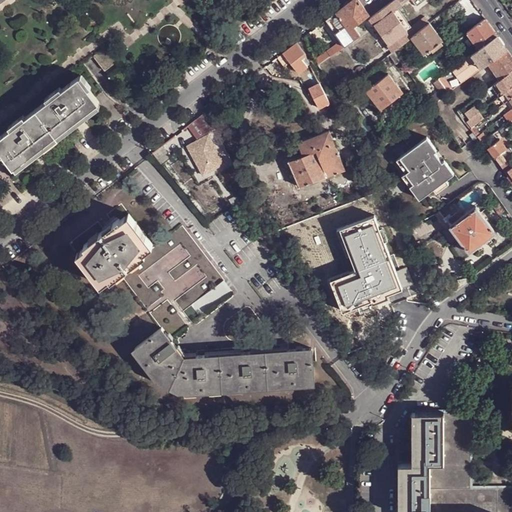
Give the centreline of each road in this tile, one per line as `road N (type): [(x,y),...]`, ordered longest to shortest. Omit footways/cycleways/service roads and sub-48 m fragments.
road 1 (residential): [(377,404),(293,295),(267,315),(127,139)]
road 2 (residential): [(127,139),(312,0)]
road 3 (residential): [(0,239),(127,139)]
road 4 (residential): [(235,427),(356,419),(377,404)]
